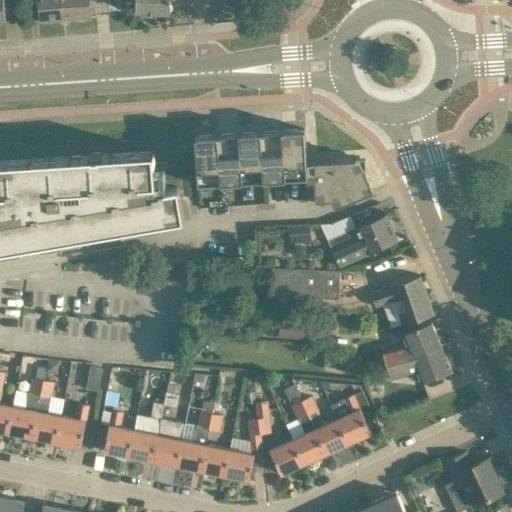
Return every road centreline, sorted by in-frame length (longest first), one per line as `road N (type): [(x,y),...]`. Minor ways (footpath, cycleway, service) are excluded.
road 1 (residential): [(329,215),(251,219),(0,262)]
road 2 (residential): [(511,408),(282,511)]
road 3 (residential): [(222,511),(0,467)]
road 4 (secondary): [(0,87),(215,72)]
road 5 (tertiary): [(511,406),(444,231)]
road 6 (tertiary): [(444,231),(442,186),(419,103)]
road 7 (tertiary): [(393,112),(420,192),(444,231)]
road 8 (secondary): [(215,72),(340,79)]
road 9 (secondary): [(337,48),(215,72)]
